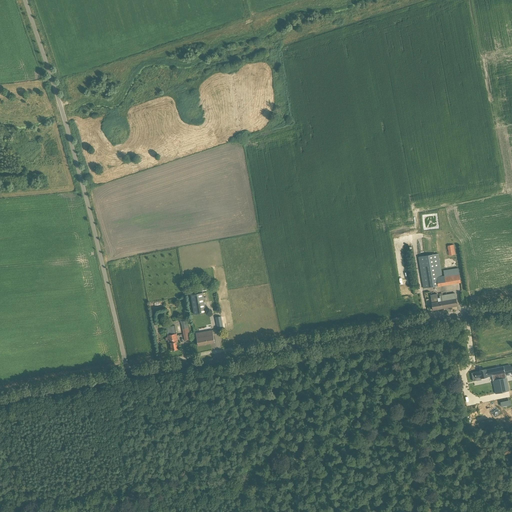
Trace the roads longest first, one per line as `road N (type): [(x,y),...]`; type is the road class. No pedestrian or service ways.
road 1 (unclassified): [(127,377),(86,197),(24,0)]
road 2 (tertiary): [(127,377),(511,307)]
road 3 (tertiary): [(0,404),(127,377)]
